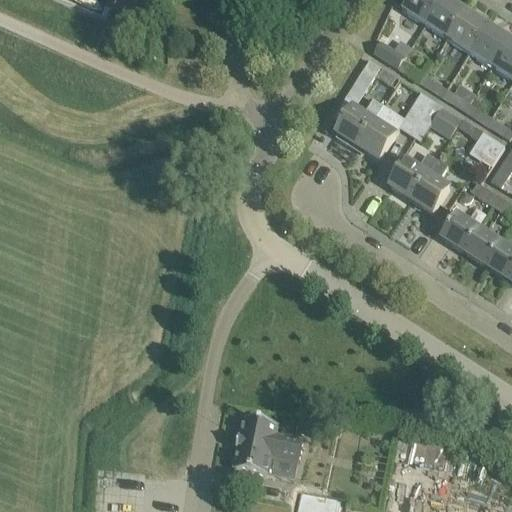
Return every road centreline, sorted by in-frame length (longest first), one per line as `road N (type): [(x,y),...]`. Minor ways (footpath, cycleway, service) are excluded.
road 1 (residential): [(511,399),(271,247)]
road 2 (unclassified): [(189,511),(215,351),(228,313),(271,247)]
road 3 (residential): [(511,340),(335,227),(318,187)]
road 4 (residential): [(284,121),(240,94),(231,0)]
road 5 (unclassified): [(271,247),(250,219),(247,193),(284,121)]
road 6 (residential): [(284,121),(351,0)]
